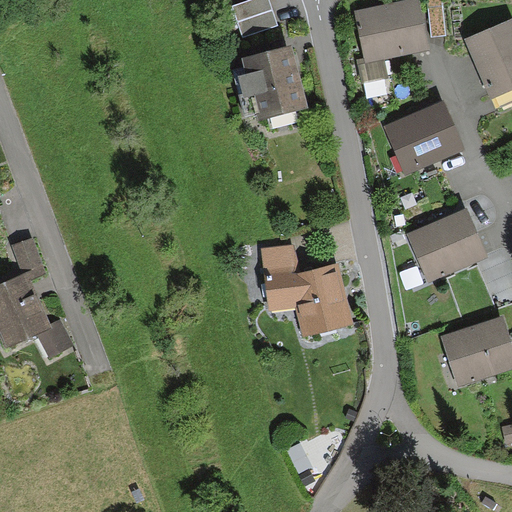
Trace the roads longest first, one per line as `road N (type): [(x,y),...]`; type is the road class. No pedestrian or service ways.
road 1 (residential): [(385,401),(379,281),(317,0)]
road 2 (residential): [(91,352),(0,104)]
